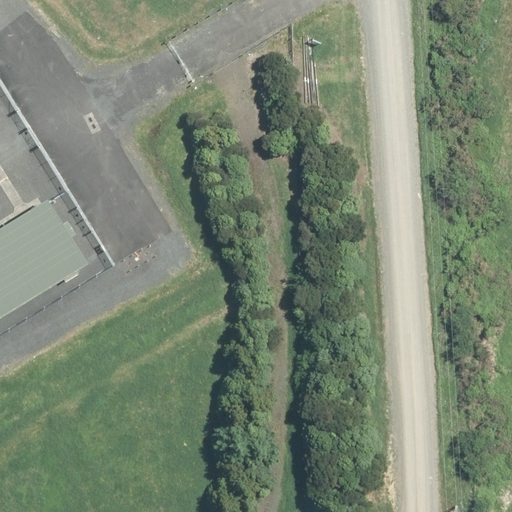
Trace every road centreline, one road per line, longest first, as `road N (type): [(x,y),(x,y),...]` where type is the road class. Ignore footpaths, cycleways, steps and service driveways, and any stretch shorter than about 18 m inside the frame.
road 1 (unclassified): [(419,511),(385,0)]
road 2 (track): [(220,37),(253,136),(277,275),(266,511)]
